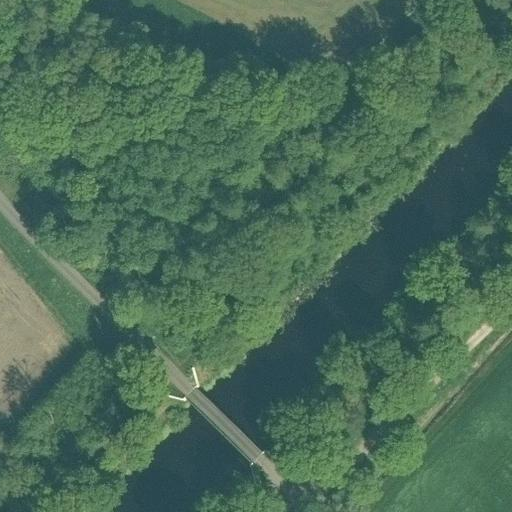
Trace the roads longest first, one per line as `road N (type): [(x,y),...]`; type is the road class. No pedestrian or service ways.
road 1 (unclassified): [(305,508),(0,200)]
road 2 (unclassified): [(305,508),(511,301)]
